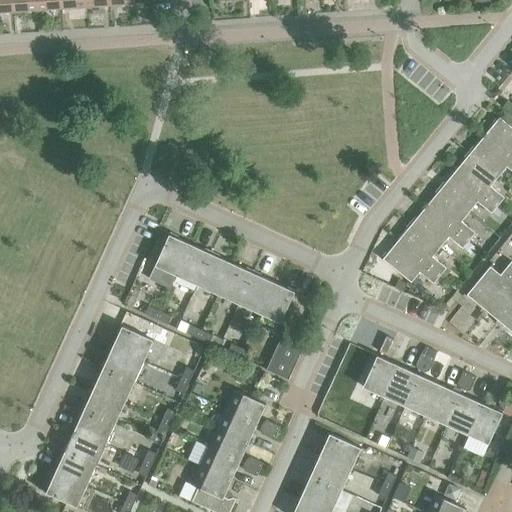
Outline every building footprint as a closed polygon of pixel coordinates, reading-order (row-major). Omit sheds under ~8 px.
[(0,0),(0,13),(14,12),(12,0),(0,0)] [(12,0),(14,12),(38,11),(36,0),(12,0)] [(36,0),(38,11),(62,9),(60,0),(36,0)] [(60,0),(62,9),(86,7),(85,0),(60,0)] [(501,108),(511,116),(511,115),(511,105),(507,101),(501,108)] [(511,128),(499,117),(484,136),(511,158),(511,128)] [(511,158),(484,136),(470,153),(498,177),(506,167),(511,171),(511,158)] [(470,153),(455,171),(497,206),(504,198),(490,186),(498,177),(470,153)] [(455,171),(441,188),(469,212),(477,202),(491,214),(492,212),(497,206),(455,171)] [(441,188),(426,206),(468,241),(475,233),(461,222),(469,212),(441,188)] [(426,206),(412,224),(440,247),(448,237),(462,249),(462,248),(468,242),(468,241),(426,206)] [(497,206),(492,212),(498,217),(503,211),(497,206)] [(412,224),(397,241),(439,276),(446,268),(432,257),(440,247),(412,224)] [(155,266),(176,276),(190,244),(169,235),(155,266)] [(439,276),(397,241),(382,259),(411,283),(419,272),(433,284),(439,276)] [(468,242),(462,248),(470,255),(476,248),(468,242)] [(176,276),(197,285),(211,254),(190,244),(176,276)] [(197,285),(218,295),(232,263),(211,254),(197,285)] [(466,295),(484,310),(511,276),(511,262),(511,261),(500,275),(490,267),(466,295)] [(218,295),(238,304),(253,273),(232,263),(218,295)] [(446,268),(439,276),(444,279),(450,272),(446,268)] [(238,304),(259,314),(273,282),(253,273),(238,304)] [(511,276),(484,310),(502,325),(511,312),(511,276)] [(398,280),(394,288),(402,291),(406,283),(398,280)] [(273,282),(259,314),(280,323),(295,292),(273,282)] [(145,314),(156,319),(160,311),(148,306),(145,314)] [(160,311),(156,319),(168,325),(171,317),(160,311)] [(511,312),(502,325),(511,332),(511,312)] [(186,333),(198,338),(201,330),(190,325),(186,333)] [(122,326),(112,348),(143,362),(153,341),(122,326)] [(201,330),(198,338),(209,343),(213,336),(201,330)] [(268,367),(290,377),(304,346),(282,336),(268,367)] [(379,351),(383,353),(387,352),(393,339),(386,336),(379,351)] [(228,352),(239,357),(243,349),(231,344),(228,352)] [(112,348),(103,368),(134,383),(143,362),(112,348)] [(243,349),(239,357),(251,362),(254,354),(243,349)] [(417,369),(421,370),(428,355),(421,352),(415,365),(417,369)] [(428,355),(421,370),(425,372),(429,371),(434,358),(428,355)] [(363,387),(384,397),(398,365),(377,356),(372,365),(365,362),(354,387),(361,391),(363,387)] [(237,363),(232,373),(243,378),(248,368),(237,363)] [(384,397),(405,406),(419,375),(398,365),(384,397)] [(186,367),(181,379),(189,383),(194,371),(186,367)] [(103,368),(93,389),(124,403),(134,383),(103,368)] [(459,388),(462,389),(469,374),(463,371),(457,384),(459,388)] [(469,374),(462,389),(466,391),(470,390),(476,377),(469,374)] [(405,406),(425,416),(440,384),(419,375),(405,406)] [(189,383),(181,379),(175,390),(183,394),(189,383)] [(425,416),(446,425),(461,394),(440,384),(425,416)] [(93,389),(84,410),(115,424),(124,403),(93,389)] [(234,390),(225,409),(257,424),(265,405),(234,390)] [(500,407),(504,408),(511,393),(504,390),(499,403),(500,407)] [(446,425),(467,435),(481,403),(461,394),(446,425)] [(481,403),(467,435),(488,444),(503,413),(481,403)] [(167,409),(162,420),(170,424),(175,413),(167,409)] [(225,409),(217,428),(248,442),(257,424),(225,409)] [(84,410),(74,430),(106,445),(115,424),(84,410)] [(170,424),(162,420),(157,432),(165,435),(170,424)] [(263,422),(261,426),(277,433),(280,426),(267,420),(263,422)] [(277,433),(261,426),(260,430),(261,434),(274,439),(277,433)] [(217,428),(209,447),(240,461),(248,442),(217,428)] [(74,430),(65,451),(96,465),(106,445),(74,430)] [(329,434),(320,455),(351,469),(361,448),(329,434)] [(381,435),(377,443),(385,447),(389,438),(381,435)] [(209,447),(200,465),(232,480),(240,461),(209,447)] [(411,447),(407,457),(419,462),(424,452),(411,447)] [(148,450),(143,462),(151,466),(156,454),(148,450)] [(65,451),(55,472),(87,486),(96,465),(65,451)] [(124,454),(118,466),(133,473),(138,460),(124,454)] [(320,455),(310,476),(342,490),(351,469),(320,455)] [(246,459),(244,463),(260,470),(263,463),(250,458),(246,459)] [(151,466),(143,462),(138,473),(146,477),(151,466)] [(260,470),(244,463),(243,467),(244,471),(257,477),(260,470)] [(232,480),(200,465),(191,485),(198,488),(192,502),(214,511),(229,511),(236,499),(225,494),(232,480)] [(481,471),(475,486),(485,490),(491,475),(481,471)] [(87,486),(55,472),(46,493),(77,507),(87,486)] [(388,472),(383,484),(391,487),(396,476),(388,472)] [(151,476),(148,484),(155,487),(158,479),(151,476)] [(310,476),(301,497),(332,511),(342,490),(310,476)] [(391,487),(383,484),(378,495),(386,499),(391,487)] [(129,492),(124,503),(132,507),(137,496),(129,492)] [(435,495),(426,511),(464,511),(466,509),(435,495)] [(334,511),(332,511),(301,497),(293,511),(334,511)] [(129,511),(132,507),(124,503),(120,511),(129,511)]
